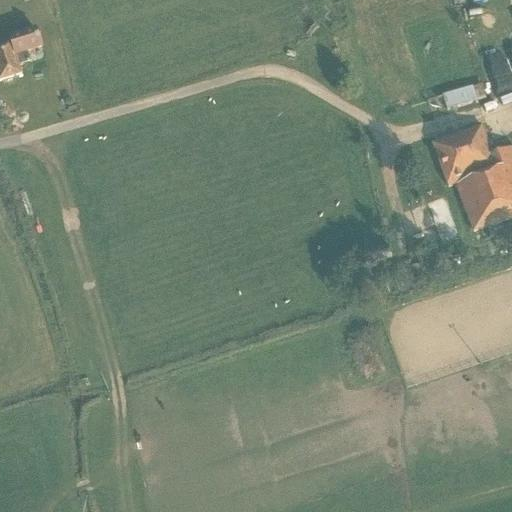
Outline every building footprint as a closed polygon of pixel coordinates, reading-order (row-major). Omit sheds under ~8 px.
[(481,60),(496,57),(491,24),(476,26),(481,60)] [(41,48),(36,31),(0,42),(0,82),(21,76),(19,67),(30,64),(27,52),(41,48)] [(446,112),(485,101),(481,87),(443,98),(446,112)] [(481,127),(480,128),(432,145),(448,188),(456,186),(473,233),(511,219),(511,149),(492,157),(481,127)] [(390,259),(387,247),(356,256),(362,280),(377,275),(373,264),(390,259)] [(460,269),(457,256),(436,262),(440,274),(460,269)] [(434,278),(429,260),(403,270),(403,268),(394,270),(400,289),(409,287),(434,278)]
